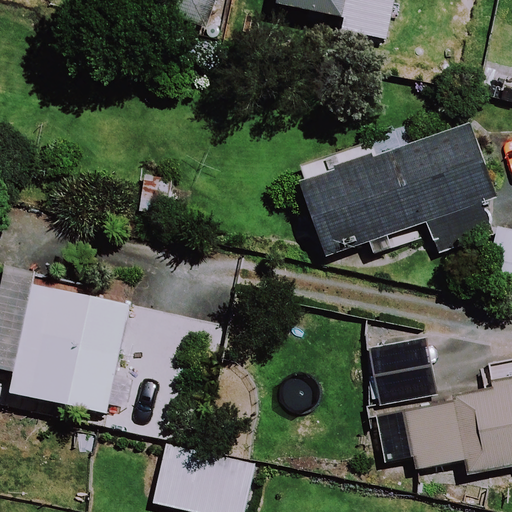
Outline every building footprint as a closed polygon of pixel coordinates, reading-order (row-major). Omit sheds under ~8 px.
[(213,0),(103,0),(202,33),(213,0)] [(273,0),(270,20),(384,41),(391,0),(273,0)] [(452,22),(435,0),(434,0),(396,28),(412,51),(452,22)] [(493,206),(466,136),(371,172),(363,152),(286,181),(320,270),(421,231),(432,259),(486,238),(476,213),(493,206)] [(511,241),(494,238),(480,296),(511,303),(511,241)] [(40,287),(12,281),(2,328),(0,327),(0,370),(20,375),(16,397),(113,419),(138,309),(40,287)] [(511,376),(491,380),(493,393),(473,396),(438,401),(430,341),(372,349),(381,411),(375,412),(384,473),(415,469),(415,472),(453,467),(468,465),(469,475),(511,468),(511,376)] [(223,480),(202,476),(206,454),(169,447),(162,483),(173,486),(171,491),(219,501),(223,480)]
